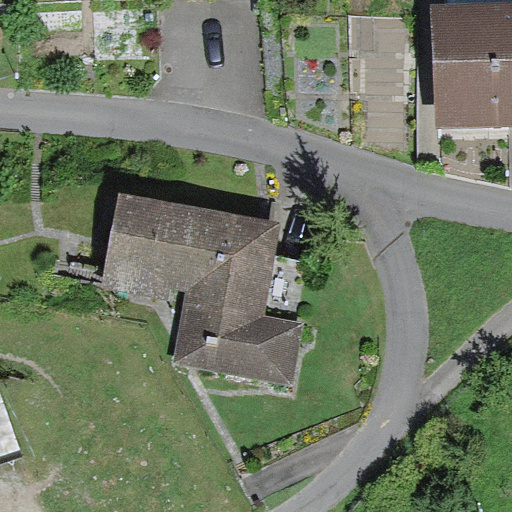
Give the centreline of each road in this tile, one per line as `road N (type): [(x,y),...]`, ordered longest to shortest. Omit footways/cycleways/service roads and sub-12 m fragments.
road 1 (residential): [(0,110),(220,131),(381,181)]
road 2 (residential): [(381,181),(408,306),(391,431)]
road 3 (residential): [(391,431),(511,318)]
road 4 (residential): [(381,181),(511,210)]
